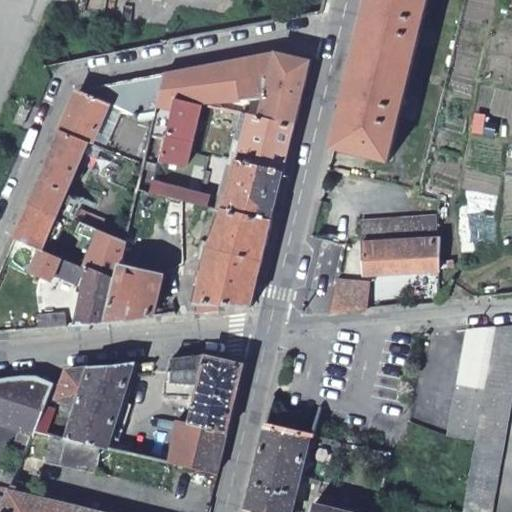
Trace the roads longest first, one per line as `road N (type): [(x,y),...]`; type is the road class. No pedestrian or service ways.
road 1 (residential): [(336,40),(264,38),(68,76),(0,233)]
road 2 (secondary): [(336,40),(267,331)]
road 3 (residential): [(267,331),(0,353)]
road 4 (unclassified): [(267,331),(511,308)]
road 5 (secondary): [(267,331),(225,511)]
